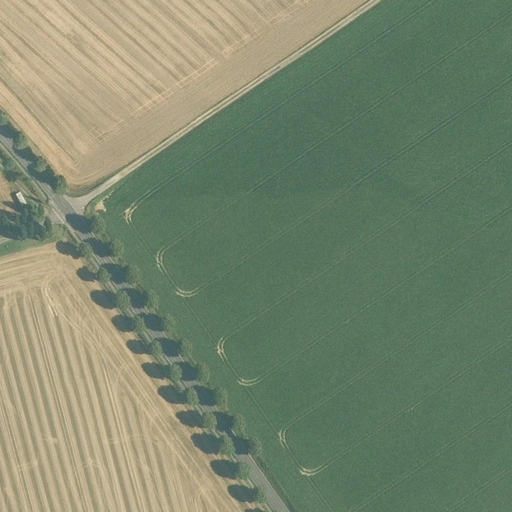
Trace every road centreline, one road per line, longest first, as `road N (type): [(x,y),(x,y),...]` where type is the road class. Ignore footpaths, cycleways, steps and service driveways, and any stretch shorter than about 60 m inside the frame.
road 1 (tertiary): [(283,511),(68,214),(0,135)]
road 2 (track): [(68,214),(122,186),(394,0)]
